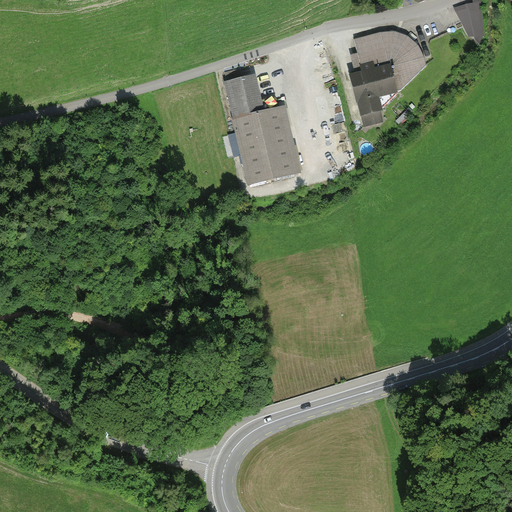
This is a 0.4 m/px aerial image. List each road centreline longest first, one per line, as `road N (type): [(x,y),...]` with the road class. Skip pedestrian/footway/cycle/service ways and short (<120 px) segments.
road 1 (unclassified): [(0,121),(133,92),(326,29),(453,0)]
road 2 (secondary): [(511,339),(270,423),(244,438),(224,470)]
road 3 (unclassified): [(224,470),(120,442),(0,369)]
